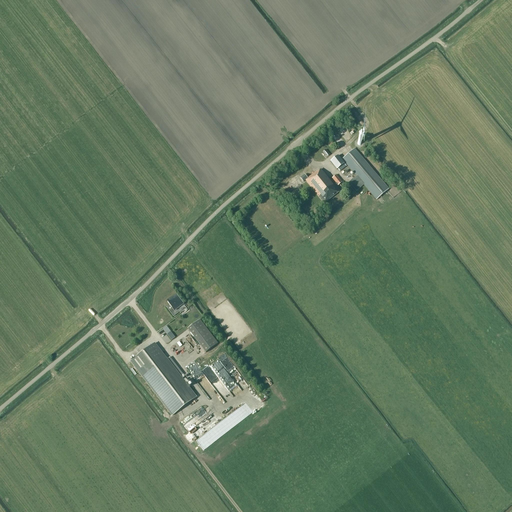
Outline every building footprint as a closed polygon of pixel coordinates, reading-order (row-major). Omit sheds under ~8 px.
[(344,126),(338,131),(343,137),(349,132),(344,126)] [(340,148),(343,146),(342,144),(345,142),(339,133),(336,135),(338,138),(335,140),(340,148)] [(356,191),(364,185),(377,200),(388,189),(354,149),(342,159),(357,176),(349,183),(356,191)] [(338,156),(330,162),(337,170),(338,169),(339,171),(346,166),(338,156)] [(337,185),(338,186),(342,182),(336,175),(332,178),(336,183),(333,185),(321,169),(317,172),(316,171),(307,178),(304,175),(300,178),(303,182),(305,180),(324,204),(340,191),(336,186),(337,185)] [(176,295),(167,302),(169,304),(166,307),(173,317),(179,312),(180,314),(181,313),(177,309),(180,307),(183,311),(180,307),(183,305),(186,309),(176,295)] [(218,344),(199,320),(187,329),(206,353),(218,344)] [(190,335),(185,338),(191,347),(190,348),(187,344),(186,345),(193,355),(197,351),(193,345),(196,343),(194,340),(192,342),(190,340),(192,338),(190,335)] [(130,362),(131,362),(172,416),(196,397),(154,343),(130,362)] [(219,356),(227,368),(233,365),(224,352),(219,356)] [(189,365),(190,373),(196,373),(195,370),(198,369),(197,364),(189,365)] [(225,402),(221,397),(215,401),(216,401),(213,403),(216,408),(225,402)]
